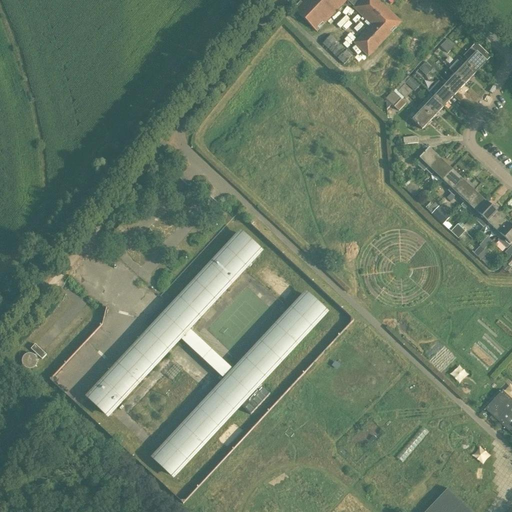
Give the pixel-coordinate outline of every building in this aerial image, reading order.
[(302,0),(294,9),(316,31),(347,0),(354,8),(353,8),(371,26),(354,44),(368,57),(401,23),(377,0),(302,0)] [(331,36),(322,45),(344,65),(352,57),(331,36)] [(444,43),(451,50),(454,46),(447,40),(444,43)] [(451,50),(444,43),(441,46),(448,53),(451,50)] [(465,58),(462,61),(475,73),(486,62),(476,52),(468,61),(465,58)] [(459,64),(462,67),(454,76),(464,85),(475,73),(462,61),(459,64)] [(423,65),(430,72),(433,69),(426,62),(423,65)] [(430,72),(423,65),(419,69),(426,76),(430,72)] [(398,87),(408,96),(411,91),(405,85),(406,84),(412,90),(414,92),(419,85),(411,77),(411,78),(408,76),(398,87)] [(447,83),(444,81),(441,84),(453,96),(464,85),(454,76),(447,83)] [(433,98),(443,107),(453,96),(441,84),(438,87),(441,90),(433,98)] [(385,99),(386,109),(387,109),(391,104),(399,112),(406,104),(402,100),(404,98),(405,99),(408,96),(398,87),(393,92),(392,92),(385,99)] [(419,107),(432,118),(443,107),(433,98),(430,95),(422,104),(419,107)] [(422,129),(432,118),(419,107),(416,110),(419,112),(412,120),(422,129)] [(418,143),(418,137),(403,139),(404,145),(418,143)] [(424,169),(427,172),(439,159),(428,149),(415,163),(423,171),(424,169)] [(442,180),(451,170),(439,159),(427,172),(430,175),(433,171),(442,180)] [(450,194),(462,181),(451,170),(442,180),(451,188),(447,191),(450,194)] [(438,206),(443,210),(446,207),(445,207),(453,197),(457,194),(465,201),(474,191),(462,181),(450,194),(450,195),(442,204),(441,203),(438,206)] [(411,182),(405,189),(413,196),(419,189),(411,182)] [(473,215),(485,202),(474,191),(465,201),(461,205),(469,213),(470,212),(473,215)] [(425,207),(431,213),(438,206),(441,203),(438,200),(435,203),(435,202),(433,205),(430,202),(425,207)] [(487,222),(496,213),(485,202),(473,215),(477,218),(480,215),(481,216),(476,221),(483,227),(488,222),(487,222)] [(438,206),(431,213),(443,224),(450,217),(443,210),(438,206)] [(487,222),(488,222),(496,231),(499,233),(508,223),(496,213),(487,222)] [(511,227),(508,223),(499,233),(510,244),(511,241),(511,227)] [(450,232),(453,236),(460,228),(457,225),(450,232)] [(465,232),(460,228),(453,236),(458,240),(465,232)] [(185,331),(259,252),(240,234),(173,307),(167,301),(150,319),(156,325),(88,398),(107,415),(180,336),(228,379),(154,458),(173,476),(239,405),(250,415),(269,394),(258,384),(324,313),(305,296),(232,375),(185,331)] [(473,254),(476,257),(483,249),(480,246),(473,254)] [(488,254),(483,249),(476,257),(481,261),(488,254)] [(439,314),(430,324),(439,332),(448,322),(439,314)] [(42,360),(46,355),(35,345),(31,350),(42,360)] [(25,368),(26,369),(27,369),(28,369),(29,369),(30,369),(31,369),(32,369),(33,369),(34,368),(35,367),(36,366),(36,365),(37,365),(37,364),(37,363),(37,362),(37,361),(37,360),(36,359),(36,358),(36,357),(35,357),(35,356),(34,356),(33,355),(32,355),(31,354),(30,354),(29,354),(28,354),(27,355),(26,355),(25,355),(25,356),(24,356),(24,357),(23,358),(22,359),(22,360),(22,361),(22,362),(22,363),(22,364),(22,365),(23,366),(24,367),(25,368)] [(511,434),(511,400),(502,391),(485,409),(511,434)] [(401,461),(428,432),(422,427),(395,455),(401,461)] [(402,497),(411,488),(402,478),(393,487),(402,497)] [(472,511),(448,489),(425,511),(472,511)]
